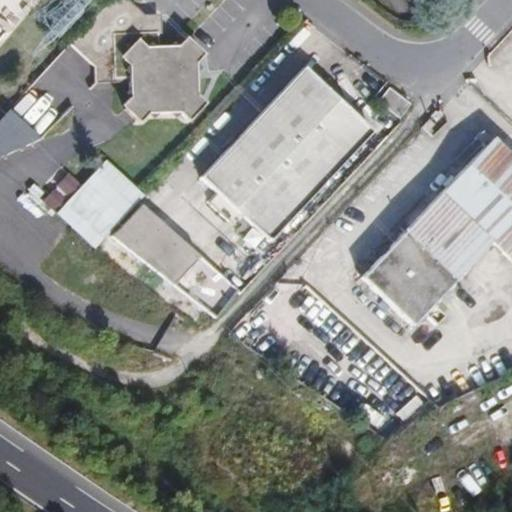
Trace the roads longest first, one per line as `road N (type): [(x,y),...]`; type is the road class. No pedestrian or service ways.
road 1 (unclassified): [(505,0),(441,69),(407,65),(319,0)]
road 2 (track): [(196,341),(158,378),(121,381),(52,356),(0,318)]
